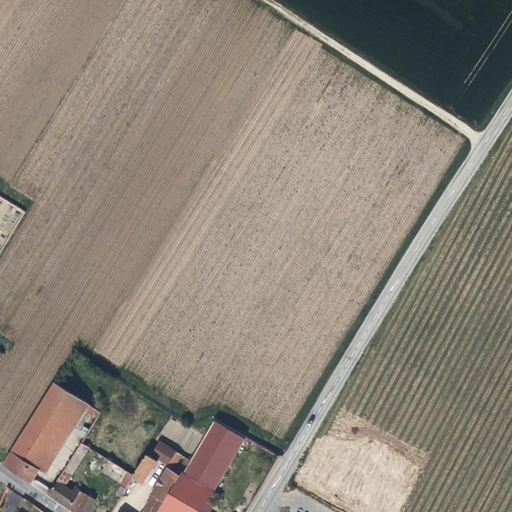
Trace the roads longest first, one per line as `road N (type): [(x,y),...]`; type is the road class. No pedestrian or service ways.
road 1 (tertiary): [(511,97),(395,273),(257,511)]
road 2 (track): [(483,140),(264,0)]
